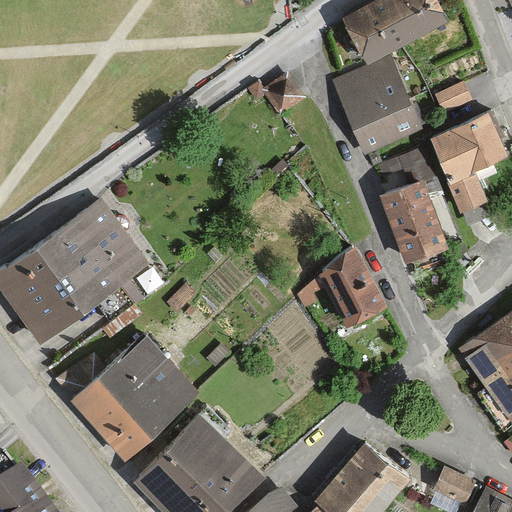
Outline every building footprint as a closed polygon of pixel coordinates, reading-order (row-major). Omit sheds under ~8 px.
[(432,0),(390,0),(345,25),(370,70),(448,27),(432,0)] [(394,62),(335,88),(367,159),(426,133),(394,62)] [(283,109),(307,91),(290,68),(266,86),(283,109)] [(466,76),(436,89),(444,108),(474,95),(466,76)] [(475,172),(511,158),(494,115),(432,139),(462,214),(488,204),(475,172)] [(425,178),(383,192),(408,266),(450,252),(425,178)] [(99,195),(0,264),(0,282),(39,338),(147,262),(99,195)] [(313,281),(352,340),(393,313),(353,254),(313,281)] [(511,303),(456,342),(505,422),(511,417),(511,303)] [(150,331),(75,399),(134,464),(209,396),(150,331)] [(214,418),(141,482),(167,511),(230,511),(268,479),(214,418)] [(326,511),(387,511),(411,484),(364,444),(315,502),(326,511)] [(447,460),(428,494),(457,510),(475,475),(447,460)] [(57,511),(27,472),(0,492),(0,511),(57,511)] [(511,511),(511,501),(487,489),(474,511),(511,511)] [(298,511),(285,496),(264,511),(298,511)]
